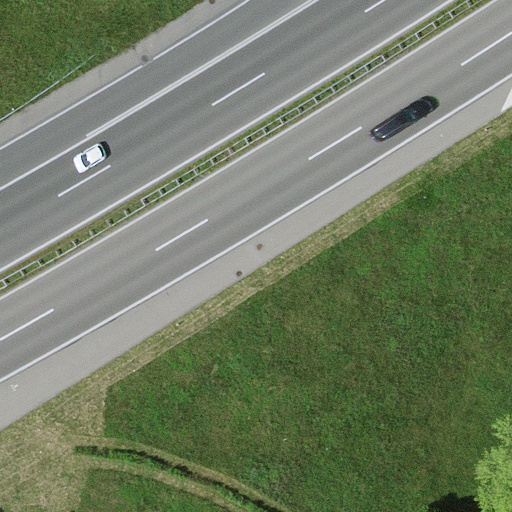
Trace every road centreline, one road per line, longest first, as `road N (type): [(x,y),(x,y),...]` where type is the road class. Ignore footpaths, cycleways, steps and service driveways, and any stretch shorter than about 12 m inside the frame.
road 1 (motorway): [(0,339),(511,31)]
road 2 (motorway): [(383,0),(100,171)]
road 3 (motorway): [(300,0),(100,171)]
